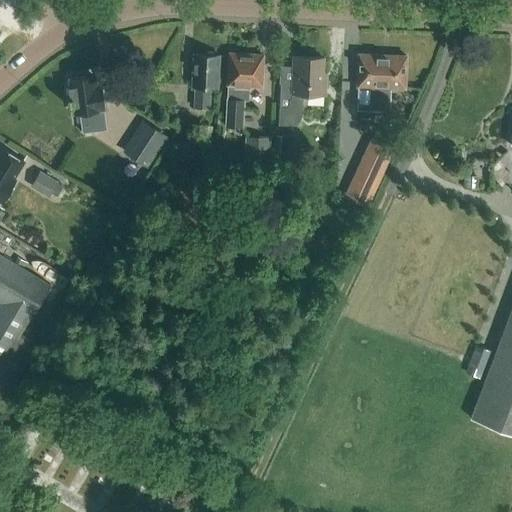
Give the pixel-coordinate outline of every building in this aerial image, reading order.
[(217,87),(219,55),(194,53),(192,85),(195,85),(194,107),(209,107),(211,86),(217,87)] [(261,86),(263,54),(230,53),(228,84),(226,126),(242,127),(243,99),(248,99),(249,85),(261,86)] [(405,88),(406,55),(359,53),(357,86),(372,86),(371,104),(390,105),(390,87),(405,88)] [(325,93),(326,72),(323,72),(323,57),(293,56),(292,83),(281,83),(279,124),(291,124),(296,123),(300,120),(302,115),(303,92),(325,93)] [(79,112),(82,132),(107,128),(104,108),(101,83),(96,84),(95,74),(70,77),(71,85),(69,86),(70,97),(69,97),(70,103),(73,103),(74,112),(79,112)] [(147,168),(167,136),(143,120),(122,152),(147,168)] [(211,125),(201,123),(198,138),(208,140),(211,125)] [(288,136),(275,136),(274,152),(287,153),(288,136)] [(367,208),(395,149),(393,148),(370,137),(343,196),(365,207),(367,208)] [(268,159),(269,140),(246,139),(245,158),(268,159)] [(14,179),(24,162),(2,148),(0,151),(0,200),(2,202),(15,180),(14,179)] [(60,183),(40,171),(32,185),(52,197),(60,183)] [(463,188),(477,189),(478,177),(463,176),(463,188)] [(29,319),(50,285),(0,254),(0,301),(2,302),(0,305),(0,365),(29,319)] [(511,310),(470,423),(511,438),(511,310)]
